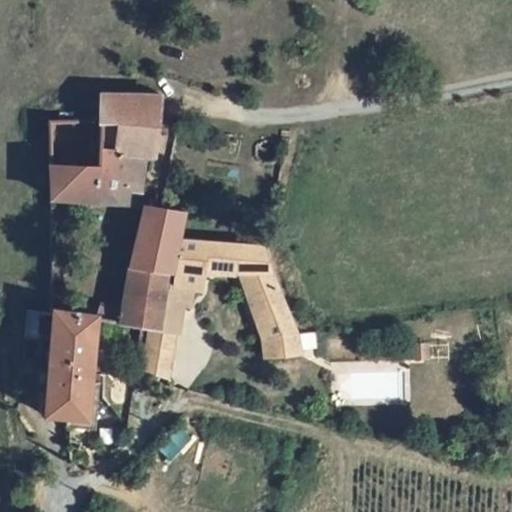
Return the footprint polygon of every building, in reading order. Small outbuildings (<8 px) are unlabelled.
[(129,159),(138,158),(141,126),(142,101),(83,99),(82,123),(32,123),(35,200),(109,208),(112,195),(124,197),(129,159)] [(106,321),(135,324),(144,325),(149,290),(150,281),(158,282),(163,246),(167,218),(124,214),(106,321)] [(188,291),(188,279),(191,248),(163,246),(158,282),(150,281),(149,290),(188,291)] [(282,362),(249,253),(191,248),(188,279),(229,283),(254,370),(282,362)] [(33,419),(60,421),(73,422),(80,318),(38,314),(33,419)]
